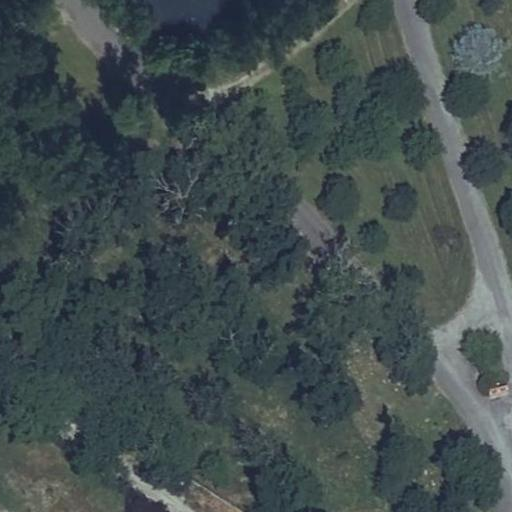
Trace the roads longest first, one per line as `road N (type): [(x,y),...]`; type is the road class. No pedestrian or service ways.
road 1 (track): [(174,511),(0,354)]
road 2 (track): [(169,109),(257,76),(343,0)]
